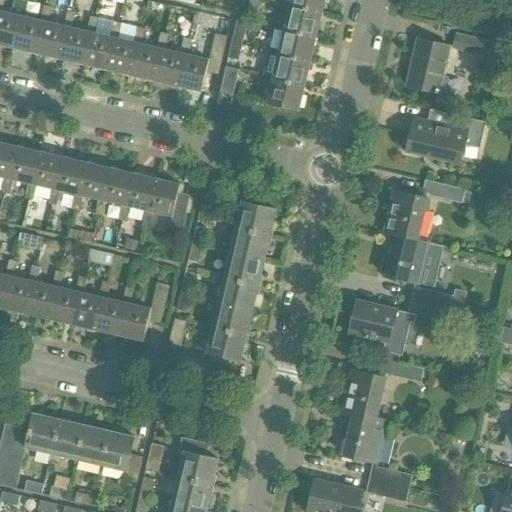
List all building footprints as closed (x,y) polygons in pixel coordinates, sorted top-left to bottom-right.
[(0,44),(14,48),(21,16),(24,17),(27,1),(20,0),(19,0),(18,5),(13,4),(10,14),(1,11),(0,11),(0,44)] [(260,0),(249,0),(247,11),(258,13),(260,0)] [(281,0),(281,3),(290,5),(322,12),(324,0),(281,0)] [(490,5),(479,3),(478,10),(489,12),(490,5)] [(14,48),(36,53),(44,22),(48,22),(50,7),(43,5),(39,20),(24,17),(21,16),(14,48)] [(290,5),(284,29),(316,37),(322,12),(290,5)] [(36,53),(60,59),(68,27),(71,28),(74,12),(66,11),(63,26),(48,22),(44,22),(36,53)] [(60,59),(83,64),(91,33),(95,33),(97,18),(90,16),(86,31),(71,28),(68,27),(60,59)] [(237,21),(232,39),(243,42),(247,23),(237,21)] [(83,64),(107,70),(115,38),(118,39),(121,23),(113,22),(110,37),(95,33),(91,33),(83,64)] [(107,70),(131,75),(139,44),(142,44),(144,29),(137,27),(133,42),(118,39),(115,38),(107,70)] [(284,29),(278,54),(311,61),(316,37),(284,29)] [(131,75),(154,80),(161,49),(165,50),(167,34),(160,33),(156,48),(142,44),(139,44),(131,75)] [(184,54),(177,86),(201,92),(206,72),(218,75),(227,37),(215,34),(209,60),(189,55),(184,54)] [(511,41),(489,36),(487,42),(456,35),(456,36),(457,37),(454,46),(453,47),(492,57),(493,52),(510,56),(511,49),(511,41)] [(154,80),(177,86),(184,54),(189,55),(191,40),(183,38),(180,53),(165,50),(161,49),(154,80)] [(435,92),(435,93),(438,93),(440,88),(445,89),(447,88),(449,80),(448,78),(442,76),(450,46),(448,46),(420,39),(418,38),(407,86),(408,86),(435,92)] [(243,42),(232,39),(228,58),(238,61),(243,42)] [(263,76),(273,78),(305,85),(311,61),(278,54),(269,51),(263,76)] [(226,67),(220,92),(233,95),(239,70),(226,67)] [(305,85),(273,78),(267,103),(299,110),(305,85)] [(420,156),(421,154),(447,160),(451,142),(480,148),(486,122),(430,109),(427,122),(415,119),(413,126),(412,132),(410,139),(408,139),(405,153),(420,156)] [(0,176),(4,178),(7,178),(14,146),(0,142),(0,176)] [(13,180),(28,183),(30,184),(38,152),(14,146),(7,178),(4,178),(2,193),(9,195),(13,180)] [(36,185),(51,188),(54,189),(62,157),(38,152),(30,184),(28,183),(25,199),(33,200),(36,185)] [(60,190),(75,194),(77,194),(85,163),(62,157),(54,189),(51,188),(49,204),(56,206),(60,190)] [(83,196),(98,199),(101,200),(109,168),(85,163),(77,194),(75,194),(72,209),(79,211),(83,196)] [(106,201),(121,205),(124,205),(132,173),(109,168),(101,200),(98,199),(95,215),(103,217),(106,201)] [(130,207),(144,210),(147,211),(155,179),(132,173),(124,205),(121,205),(119,220),(126,222),(130,207)] [(147,211),(144,210),(142,226),(155,229),(159,213),(173,216),(169,232),(181,235),(190,196),(178,193),(180,185),(155,179),(147,211)] [(462,203),(466,190),(425,180),(425,181),(427,181),(425,192),(422,192),(422,193),(462,202),(462,203)] [(384,233),(395,235),(417,241),(417,240),(427,199),(416,197),(416,198),(411,197),(411,195),(394,191),(384,233)] [(204,193),(198,218),(210,221),(216,196),(204,193)] [(242,204),(236,228),(270,236),(275,212),(276,212),(276,210),(242,202),(241,204),(242,204)] [(48,233),(69,238),(71,228),(50,223),(48,233)] [(196,227),(192,243),(202,245),(206,229),(196,227)] [(230,250),(230,252),(264,260),(265,258),(270,236),(236,228),(231,250),(230,250)] [(18,245),(27,247),(30,236),(21,234),(18,245)] [(417,241),(395,235),(389,261),(387,260),(383,277),(394,280),(394,278),(419,284),(428,242),(417,240),(417,241)] [(202,245),(192,243),(188,260),(198,262),(202,245)] [(230,254),(225,277),(258,285),(264,262),(264,260),(230,252),(230,254)] [(0,307),(2,308),(9,276),(13,277),(15,261),(8,259),(4,275),(0,273),(0,307)] [(2,308),(26,313),(33,281),(37,282),(39,267),(32,265),(28,280),(13,277),(9,276),(2,308)] [(26,313),(49,319),(57,287),(60,288),(62,272),(55,270),(51,286),(37,282),(33,281),(26,313)] [(49,319),(71,324),(79,292),(84,293),(86,277),(79,276),(75,291),(60,288),(57,287),(49,319)] [(184,277),(180,293),(190,295),(194,279),(184,277)] [(219,300),(218,302),(253,310),(253,308),(258,285),(225,277),(219,300)] [(71,324),(95,329),(102,297),(107,298),(109,283),(102,281),(98,297),(84,293),(79,292),(71,324)] [(127,303),(120,335),(144,341),(148,321),(160,324),(169,285),(157,283),(151,309),(131,304),(127,303)] [(95,329),(120,335),(127,303),(131,304),(133,288),(126,286),(122,302),(107,298),(102,297),(95,329)] [(413,300),(452,309),(462,312),(465,299),(464,299),(464,300),(454,298),(455,297),(454,297),(453,298),(414,288),(414,289),(416,290),(413,300)] [(190,295),(180,293),(177,310),(187,312),(190,295)] [(357,301),(355,308),(352,321),(350,321),(347,335),(363,338),(363,336),(389,342),(394,322),(408,326),(410,314),(448,322),(447,324),(448,324),(452,309),(413,300),(410,313),(408,312),(408,314),(396,311),(397,310),(357,301)] [(218,304),(213,327),(247,334),(252,312),(253,310),(218,302),(218,304)] [(169,343),(181,346),(187,322),(174,319),(169,343)] [(247,334),(213,327),(208,350),(207,350),(207,352),(241,360),(242,358),(241,358),(247,334)] [(343,412),(354,415),(357,416),(376,420),(376,419),(385,378),(386,373),(421,381),(420,383),(421,383),(424,369),(368,356),(365,368),(376,371),(374,376),(352,370),(343,412)] [(49,453),(51,454),(59,419),(56,418),(56,419),(44,416),(34,413),(30,430),(27,441),(25,448),(38,451),(38,450),(49,453)] [(357,416),(354,415),(348,440),(346,439),(342,457),(352,459),(352,457),(377,463),(387,421),(376,419),(376,420),(357,416)] [(74,459),(76,460),(84,425),(80,424),(68,422),(69,421),(59,419),(51,454),(63,457),(63,456),(74,459)] [(5,424),(2,436),(27,441),(30,430),(5,424)] [(99,465),(101,465),(109,431),(105,430),(93,428),(93,427),(84,425),(76,460),(88,462),(99,465)] [(109,431),(101,465),(113,468),(124,470),(124,471),(126,471),(124,479),(137,482),(142,457),(130,454),(134,437),(130,436),(118,433),(109,431)] [(2,436),(0,446),(0,447),(24,453),(25,448),(27,441),(2,436)] [(184,454),(178,477),(212,485),(217,462),(218,462),(218,459),(205,456),(208,444),(182,439),(179,452),(183,452),(183,454),(184,454)] [(152,444),(146,468),(158,471),(164,447),(152,444)] [(0,447),(0,460),(21,465),(24,453),(0,447)] [(0,460),(0,472),(19,477),(21,465),(0,460)] [(371,468),(374,468),(371,480),(409,489),(412,475),(411,476),(372,467),(371,468)] [(19,477),(0,472),(0,484),(16,489),(19,477)] [(144,477),(140,494),(150,496),(154,480),(144,477)] [(172,500),(172,502),(207,510),(207,508),(212,510),(215,495),(212,495),(212,493),(210,492),(212,485),(178,477),(173,500),(172,500)] [(511,511),(511,478),(508,493),(507,493),(504,509),(501,509),(500,511),(511,511)] [(361,511),(364,504),(360,503),(363,491),(315,480),(311,501),(309,500),(305,511),(361,511)] [(406,502),(409,489),(371,480),(368,491),(366,491),(366,493),(368,493),(368,492),(406,501),(406,502)] [(25,491),(41,494),(44,485),(27,481),(25,491)] [(69,490),(54,487),(52,487),(50,496),(66,500),(69,490)] [(19,496),(2,492),(0,502),(17,505),(19,496)] [(75,502),(91,506),(94,496),(77,492),(75,502)] [(146,511),(150,496),(140,494),(136,511),(142,511),(146,511)] [(55,511),(57,504),(40,500),(38,510),(45,511),(55,511)] [(172,504),(169,511),(205,511),(206,511),(207,510),(172,502),(172,504)]
